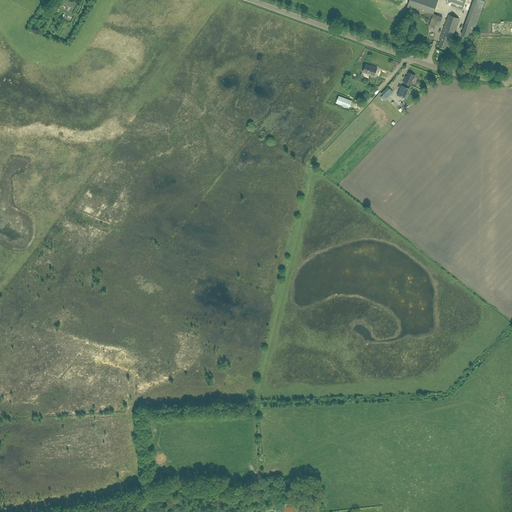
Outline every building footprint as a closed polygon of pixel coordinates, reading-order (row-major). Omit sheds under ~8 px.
[(433,14),(438,0),(409,0),(407,8),(432,17),(429,25),(435,28),(436,25),(439,26),(442,17),(433,14)] [(447,0),(446,4),(463,10),(466,0),(447,0)] [(474,0),(462,35),(471,38),(484,1),(482,0),(474,0)] [(459,19),(449,15),(440,38),(441,38),(440,43),(438,47),(445,49),(446,45),(448,41),(449,41),(450,38),(452,39),(459,19)] [(372,66),(366,64),(363,72),(374,76),(377,68),(372,66)] [(406,75),(404,80),(403,82),(411,85),(415,75),(409,72),(407,76),(406,75)] [(401,85),(400,88),(397,95),(398,95),(396,98),(403,101),(404,98),(405,99),(405,98),(407,99),(408,95),(409,92),(408,92),(410,89),(401,85)] [(381,93),(384,96),(387,99),(389,96),(387,94),(391,90),(388,87),(381,93)] [(339,96),(336,102),(349,108),(352,101),(339,96)]
